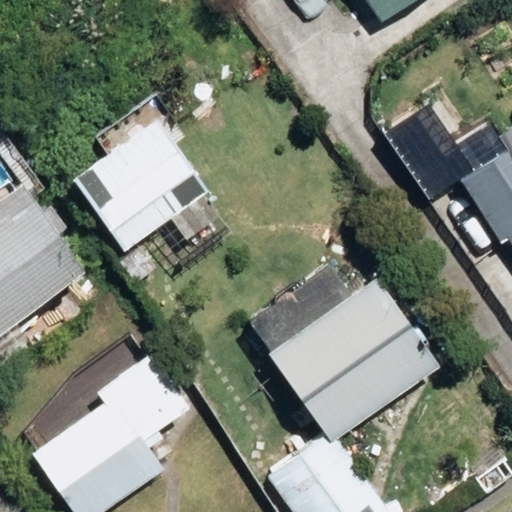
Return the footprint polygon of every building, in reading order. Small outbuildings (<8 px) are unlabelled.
[(364,0),(377,18),(401,0),(364,0)] [(156,122),(74,181),(124,250),(206,192),(156,122)] [(465,172),(511,244),(511,142),(511,141),(465,172)] [(0,188),(0,344),(8,339),(0,327),(0,325),(78,269),(13,179),(0,188)] [(263,474),(289,511),(388,511),(335,436),(436,365),(372,274),(348,291),(327,259),(243,319),(265,349),(263,350),(321,434),(263,474)] [(92,406),(27,450),(69,511),(96,511),(161,468),(139,437),(182,407),(146,353),(95,387),(102,398),(92,406)]
